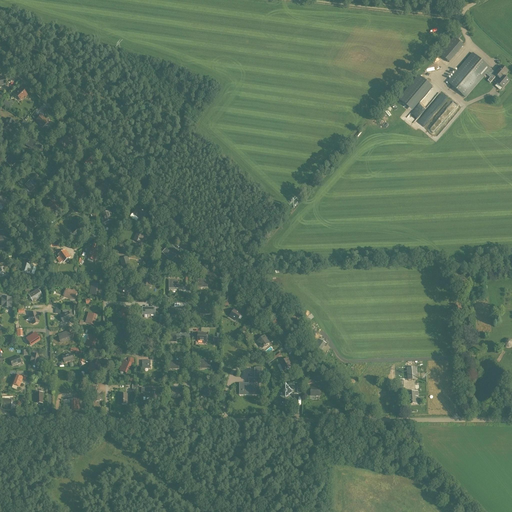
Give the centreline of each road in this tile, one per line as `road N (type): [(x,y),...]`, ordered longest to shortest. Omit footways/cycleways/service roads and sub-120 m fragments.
road 1 (unclassified): [(0,420),(511,419)]
road 2 (track): [(216,274),(354,419)]
road 3 (track): [(0,54),(136,195)]
road 4 (track): [(117,245),(101,240),(0,144)]
road 5 (track): [(126,424),(244,511)]
road 6 (track): [(108,420),(105,305),(136,303)]
road 7 (track): [(189,420),(190,291)]
